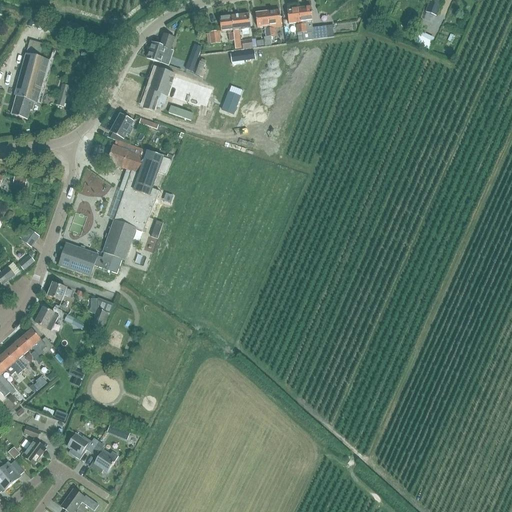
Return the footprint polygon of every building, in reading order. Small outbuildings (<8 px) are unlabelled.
[(441,0),(429,0),(425,12),(436,16),(441,0)] [(312,7),(300,9),(301,23),(302,25),(301,25),(302,34),(303,42),(313,41),(334,38),(333,26),(313,28),(312,22),(313,22),(312,7)] [(301,23),(300,9),(287,10),(289,24),(301,23)] [(280,11),(268,12),(272,46),(276,45),(274,26),(281,25),(280,11)] [(272,46),(268,12),(256,14),(258,28),(264,28),(265,30),(266,38),(264,38),(265,47),(272,46)] [(251,30),(249,15),(232,17),(235,42),(235,43),(236,49),(242,49),(241,42),(240,31),(251,30)] [(235,42),(232,17),(220,18),(222,33),(228,32),(228,35),(229,35),(230,42),(235,42)] [(212,45),(220,44),(219,32),(210,33),(212,45)] [(420,33),(416,43),(425,46),(424,48),(429,50),(435,38),(420,33)] [(152,44),(147,59),(162,64),(167,49),(172,51),(176,39),(164,35),(160,47),(152,44)] [(242,49),(252,48),(251,41),(241,42),(242,49)] [(15,96),(17,97),(12,115),(28,120),(33,102),(37,103),(49,61),(41,59),(44,46),(31,42),(27,56),(15,96)] [(195,67),(201,48),(195,45),(188,64),(195,67)] [(254,52),(231,55),(232,62),(255,59),(254,52)] [(200,62),(195,76),(200,77),(203,70),(205,64),(200,62)] [(9,80),(12,68),(6,67),(3,79),(9,80)] [(157,69),(144,109),(155,112),(157,108),(161,109),(162,105),(165,106),(175,75),(157,69)] [(63,108),(69,87),(63,85),(56,106),(63,108)] [(229,93),(222,111),(233,115),(240,98),(243,91),(231,86),(229,93)] [(171,107),(168,114),(191,122),(194,115),(171,107)] [(114,134),(111,140),(120,142),(130,146),(131,143),(125,140),(127,135),(130,136),(133,130),(131,129),(134,122),(121,115),(111,133),(114,134)] [(141,120),(140,125),(152,129),(154,124),(141,120)] [(149,218),(160,192),(153,189),(158,174),(166,176),(172,161),(147,153),(119,143),(117,149),(113,147),(108,163),(127,170),(126,173),(130,175),(114,222),(109,235),(106,234),(105,238),(108,239),(103,253),(104,254),(103,259),(98,257),(98,256),(84,251),(85,248),(81,246),(80,249),(66,245),(59,267),(90,278),(94,267),(117,275),(122,260),(125,261),(136,230),(143,232),(149,218)] [(163,224),(157,222),(151,238),(158,240),(163,224)] [(30,230),(26,236),(36,243),(39,238),(30,230)] [(36,243),(26,236),(25,236),(22,240),(22,241),(32,248),(36,243)] [(6,262),(14,270),(18,267),(11,258),(6,262)] [(24,270),(28,267),(24,262),(20,266),(24,270)] [(0,274),(0,281),(3,285),(15,276),(8,268),(0,274)] [(66,289),(53,284),(48,297),(62,302),(64,295),(71,298),(73,292),(66,289)] [(108,295),(88,296),(88,308),(108,308),(108,295)] [(52,332),(60,317),(62,312),(55,308),(53,313),(44,308),(36,324),(52,332)] [(101,330),(107,314),(98,310),(91,325),(101,330)] [(81,330),(84,324),(73,319),(71,324),(81,330)] [(32,330),(23,338),(32,349),(41,341),(32,330)] [(24,356),(32,349),(23,338),(14,345),(24,356)] [(19,360),(24,356),(14,345),(6,353),(22,372),(26,369),(19,360)] [(55,348),(48,352),(53,359),(60,355),(55,348)] [(36,360),(39,357),(35,352),(31,354),(36,360)] [(22,372),(6,353),(0,357),(0,363),(6,371),(11,377),(16,373),(18,375),(22,372)] [(75,364),(74,367),(83,371),(86,362),(83,360),(75,364)] [(1,375),(6,371),(0,363),(0,381),(4,387),(5,387),(12,396),(16,393),(1,375)] [(71,367),(67,374),(74,377),(71,385),(80,388),(86,373),(71,367)] [(52,373),(46,378),(50,383),(56,377),(52,373)] [(57,412),(55,418),(65,422),(67,416),(57,412)] [(111,425),(108,434),(118,438),(121,429),(111,425)] [(27,428),(25,435),(38,439),(40,433),(27,428)] [(92,454),(99,443),(94,439),(92,443),(83,437),(82,439),(76,435),(67,447),(71,450),(69,454),(80,461),(87,451),(92,454)] [(46,450),(34,440),(22,456),(35,466),(46,450)] [(104,446),(99,443),(92,454),(97,458),(90,468),(101,475),(103,471),(107,474),(116,461),(110,457),(111,455),(102,449),(104,446)] [(14,448),(10,452),(15,458),(19,454),(14,448)] [(0,460),(0,471),(12,486),(13,485),(19,480),(18,478),(25,472),(15,462),(11,466),(8,463),(5,466),(0,460)] [(12,486),(0,471),(0,493),(4,490),(6,491),(11,486),(12,486)] [(9,492),(16,499),(26,489),(19,482),(9,492)] [(75,511),(82,503),(94,511),(99,506),(86,496),(85,498),(74,490),(61,507),(66,511),(65,511),(75,511)]
